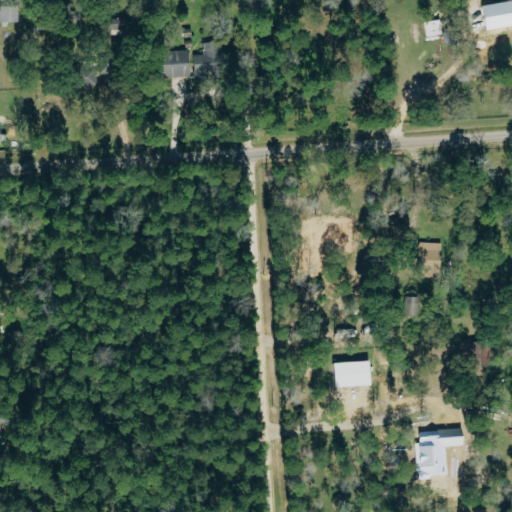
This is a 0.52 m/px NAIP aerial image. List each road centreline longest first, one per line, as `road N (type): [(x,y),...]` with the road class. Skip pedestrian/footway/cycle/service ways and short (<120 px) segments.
road 1 (residential): [(0,168),(511,138)]
road 2 (residential): [(245,154),(269,511)]
